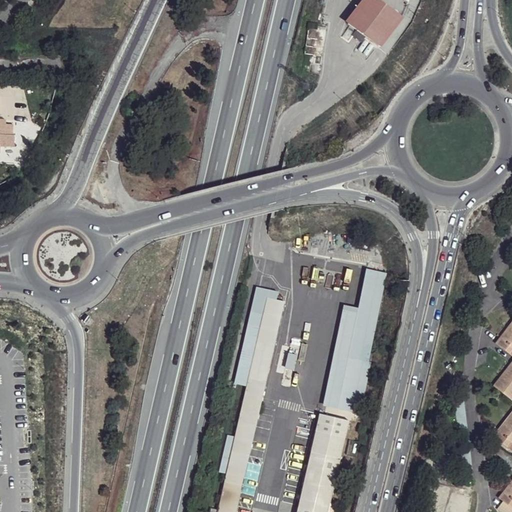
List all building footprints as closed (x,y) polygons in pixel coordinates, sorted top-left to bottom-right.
[(372,0),(362,0),(345,24),(378,48),(399,19),(372,0)] [(0,146),(2,146),(15,146),(15,136),(12,136),(7,136),(7,129),(7,119),(0,119),(0,146)] [(375,272),(355,358),(368,361),(386,274),(375,272)] [(386,274),(368,361),(374,362),(395,276),(386,274)] [(278,300),(257,380),(275,383),(296,303),(278,300)] [(511,336),(503,348),(511,355),(511,336)] [(355,358),(344,410),(358,413),(368,361),(355,358)] [(368,361),(358,413),(366,414),(377,363),(374,362),(368,361)] [(511,378),(502,394),(511,399),(511,378)] [(224,511),(244,511),(275,383),(257,380),(224,511)] [(470,471),(465,400),(455,401),(460,472),(470,471)] [(326,415),(322,432),(352,438),(356,422),(326,415)] [(511,428),(500,445),(511,454),(511,428)] [(322,432),(303,511),(334,511),(352,438),(322,432)] [(511,488),(501,503),(511,511),(511,488)]
